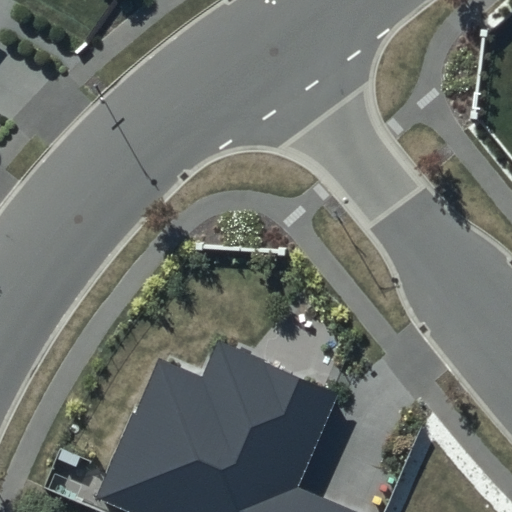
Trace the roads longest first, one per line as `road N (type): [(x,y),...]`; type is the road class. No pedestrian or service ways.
road 1 (residential): [(271,57),(511,358)]
road 2 (residential): [(0,309),(45,240),(148,135),(271,57)]
